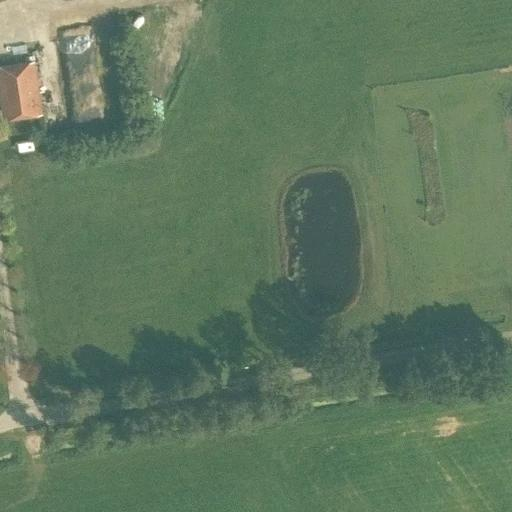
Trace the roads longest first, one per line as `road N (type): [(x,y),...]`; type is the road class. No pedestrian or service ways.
road 1 (unclassified): [(22,423),(511,339)]
road 2 (unknown): [(22,423),(0,283)]
